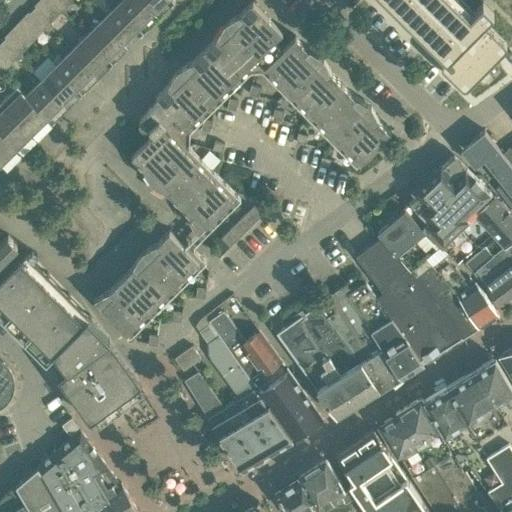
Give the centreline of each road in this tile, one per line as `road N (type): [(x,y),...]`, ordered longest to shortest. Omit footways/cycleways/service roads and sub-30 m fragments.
road 1 (residential): [(237,284),(455,134)]
road 2 (residential): [(455,134),(319,0)]
